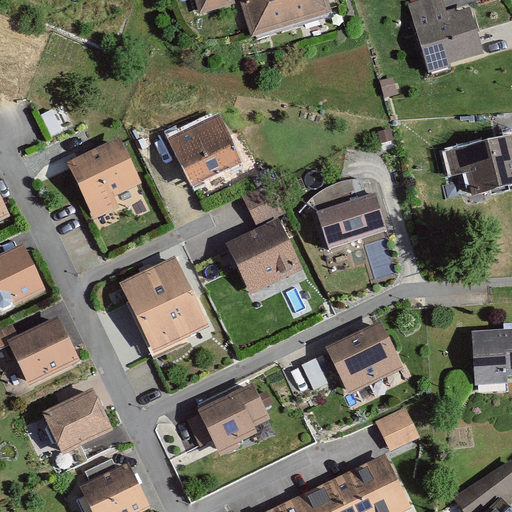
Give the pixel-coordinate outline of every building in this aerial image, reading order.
[(326,20),(320,0),(189,0),(195,19),(233,8),(244,44),(326,20)] [(483,58),(464,7),(441,16),(435,0),(421,0),(402,6),(425,79),(483,58)] [(59,109),(46,113),(52,133),(65,128),(59,109)] [(216,118),(163,141),(185,192),(238,169),(216,118)] [(511,189),(511,152),(509,141),(442,157),(448,183),(463,180),(468,200),(511,189)] [(119,145),(67,167),(91,223),(143,200),(119,145)] [(307,273),(268,191),(242,204),(256,232),(222,248),(247,301),(307,273)] [(391,241),(377,197),(311,218),(325,262),(391,241)] [(0,227),(10,223),(0,203),(0,227)] [(0,315),(47,294),(25,247),(0,258),(0,315)] [(174,262),(116,289),(148,360),(206,333),(174,262)] [(73,364),(54,324),(14,342),(9,330),(0,334),(0,356),(4,354),(20,389),(73,364)] [(401,376),(376,327),(321,355),(346,403),(401,376)] [(511,385),(511,334),(466,337),(470,388),(511,385)] [(268,435),(247,391),(192,417),(213,460),(268,435)] [(106,434),(88,396),(37,419),(55,458),(106,434)] [(420,441),(406,412),(372,428),(385,457),(420,441)] [(385,457),(265,511),(408,511),(411,511),(385,457)] [(506,511),(511,507),(511,476),(504,466),(450,505),(455,511),(506,511)] [(145,511),(125,468),(75,491),(84,511),(145,511)]
